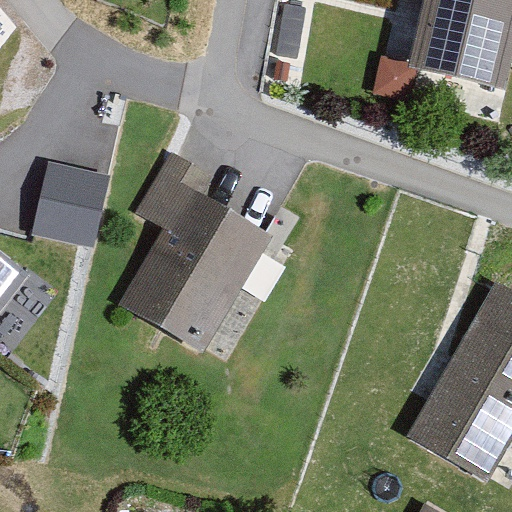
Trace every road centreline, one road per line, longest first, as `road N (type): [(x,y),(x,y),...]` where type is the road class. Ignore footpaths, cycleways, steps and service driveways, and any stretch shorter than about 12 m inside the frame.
road 1 (residential): [(229,110),(511,212)]
road 2 (residential): [(111,86),(1,206)]
road 3 (residential): [(111,86),(63,62),(13,0)]
road 4 (residential): [(229,110),(111,86)]
